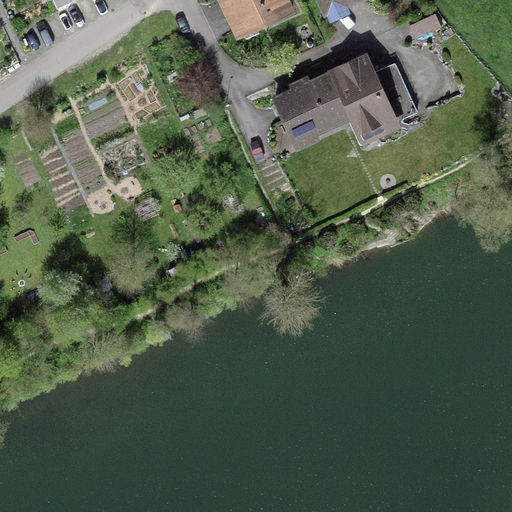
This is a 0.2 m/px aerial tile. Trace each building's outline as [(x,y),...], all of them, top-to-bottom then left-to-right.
[(276,0),(218,0),(234,32),(282,10),(276,0)] [(304,0),(311,14),(342,0),(304,0)] [(437,13),(410,24),(416,39),(443,28),(437,13)] [(350,118),(360,139),(414,115),(394,71),(371,81),(363,64),(332,79),(350,118)] [(295,143),(350,118),(332,79),(277,104),(295,143)]
